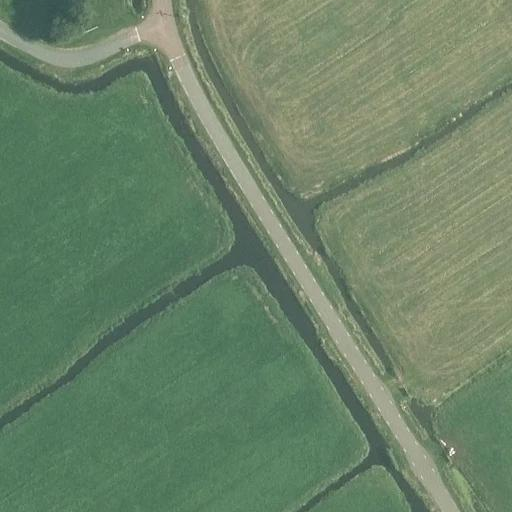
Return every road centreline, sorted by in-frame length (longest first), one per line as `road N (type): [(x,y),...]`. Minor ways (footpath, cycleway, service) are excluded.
road 1 (tertiary): [(450,511),(166,37)]
road 2 (unclassified): [(0,34),(76,64),(166,37)]
